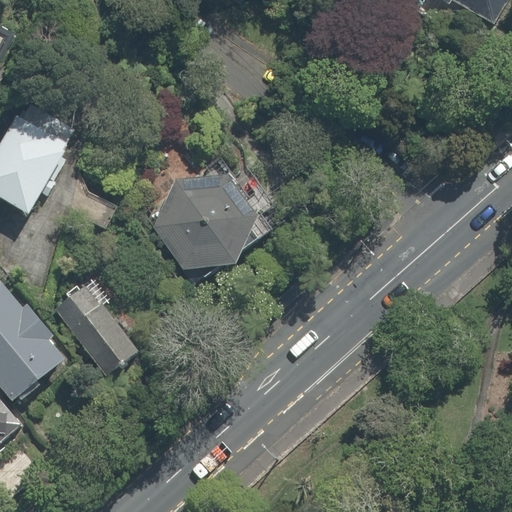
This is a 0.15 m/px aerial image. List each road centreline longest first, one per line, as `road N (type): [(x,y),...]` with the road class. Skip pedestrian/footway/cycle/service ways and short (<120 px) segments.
road 1 (secondary): [(468,222),(142,511)]
road 2 (residential): [(468,222),(425,186),(255,87),(210,54),(165,0)]
